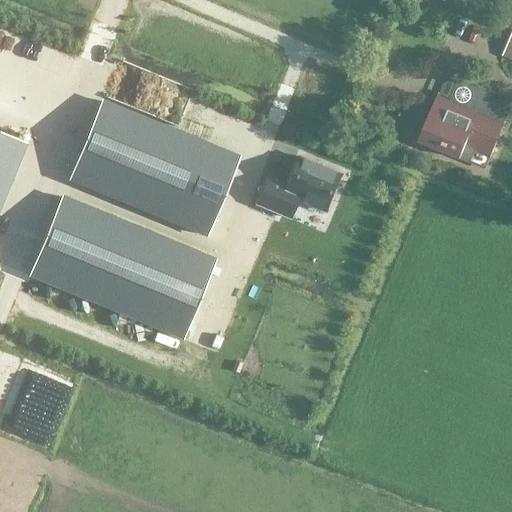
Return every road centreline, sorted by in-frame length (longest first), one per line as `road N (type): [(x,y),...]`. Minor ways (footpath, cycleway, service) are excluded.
road 1 (track): [(107,0),(96,51),(0,309)]
road 2 (track): [(357,73),(179,0)]
